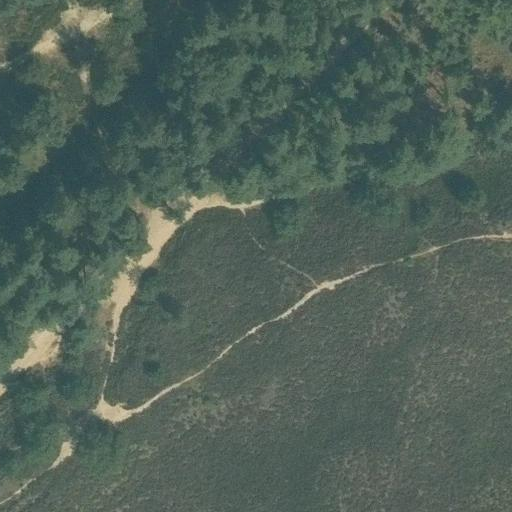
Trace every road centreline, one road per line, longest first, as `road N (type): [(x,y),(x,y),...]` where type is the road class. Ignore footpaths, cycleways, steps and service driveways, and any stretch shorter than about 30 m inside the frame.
road 1 (track): [(0,382),(137,246),(140,229),(183,200),(385,0)]
road 2 (track): [(140,229),(82,103),(77,22),(65,0)]
road 3 (track): [(0,66),(115,0)]
